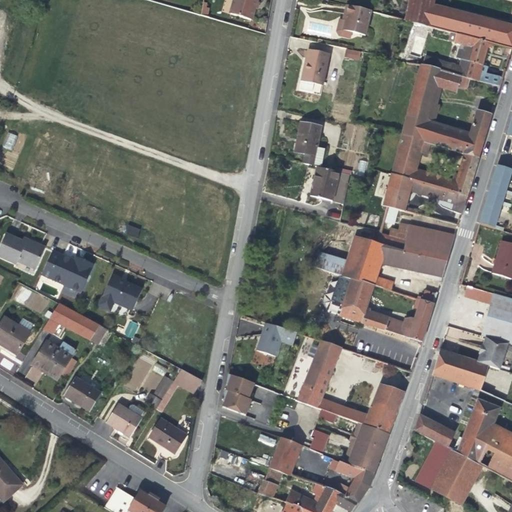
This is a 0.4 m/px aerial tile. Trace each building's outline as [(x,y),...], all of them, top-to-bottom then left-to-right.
[(256,2),(256,0),(233,0),(229,16),(250,23),(256,2)] [(433,6),(434,0),(409,0),(405,22),(429,28),(433,6)] [(365,37),(371,12),(345,5),(343,15),(346,15),(344,22),(342,32),(343,32),(353,35),(365,37)] [(444,32),(448,10),(433,6),(429,28),(444,32)] [(511,50),(511,27),(448,10),(444,32),(451,34),(493,45),(511,50)] [(351,41),(353,35),(343,32),(341,38),(351,41)] [(486,55),(488,49),(491,50),(493,45),(451,34),(448,41),(454,43),(454,44),(460,46),(464,47),(463,51),(459,50),(457,59),(462,61),(460,68),(437,61),(435,70),(442,72),(452,75),(461,77),(470,80),(500,88),(503,79),(486,75),(488,68),(483,67),(486,55)] [(420,59),(425,40),(414,37),(409,56),(420,59)] [(359,60),(360,53),(345,50),(343,57),(359,60)] [(323,86),(329,56),(309,52),(307,63),(305,63),(301,82),(299,89),(311,92),(313,84),(323,86)] [(435,70),(437,61),(425,57),(423,67),(435,70)] [(462,133),(434,124),(427,122),(429,112),(436,114),(439,107),(432,105),(437,87),(442,72),(435,70),(423,67),(420,66),(410,106),(402,135),(424,142),(430,144),(464,155),(478,159),(488,129),(492,116),(477,112),(473,124),(471,131),(468,130),(466,134),(462,132),(462,133)] [(447,90),(452,75),(442,72),(437,87),(447,90)] [(458,87),(461,77),(452,75),(447,90),(455,93),(457,87),(458,87)] [(467,90),(470,80),(461,77),(458,87),(467,90)] [(321,96),(323,86),(313,84),(311,92),(311,94),(321,96)] [(320,169),(324,150),(317,148),(321,128),(300,124),(294,153),(304,155),(303,165),(316,168),(320,169)] [(11,150),(17,135),(8,132),(3,147),(11,150)] [(416,170),(421,153),(424,142),(402,135),(391,174),(466,198),(475,171),(461,166),(458,175),(455,174),(454,174),(452,180),(416,170)] [(427,155),(430,144),(424,142),(421,153),(427,155)] [(477,165),(478,159),(464,155),(461,166),(475,171),(477,165)] [(359,160),(358,170),(365,171),(366,162),(359,160)] [(509,182),(511,172),(511,170),(497,166),(495,173),(493,177),(509,182)] [(344,204),(350,176),(320,169),(316,168),(310,197),(332,203),(332,202),(344,204)] [(404,212),(410,191),(455,205),(452,212),(461,216),(463,209),(466,198),(391,174),(383,206),(388,208),(404,212)] [(506,192),(509,182),(493,177),(490,187),(506,192)] [(505,194),(506,192),(490,187),(478,225),(494,230),(494,229),(495,227),(502,206),(503,203),(505,194)] [(455,237),(399,224),(398,231),(390,229),(388,236),(402,240),(404,251),(447,263),(451,247),(455,237)] [(125,234),(137,238),(140,229),(128,225),(125,234)] [(447,263),(404,251),(402,240),(388,236),(380,233),(378,243),(355,236),(346,264),(342,277),(351,279),(374,286),(390,291),(393,283),(376,277),(381,265),(428,275),(442,278),(444,272),(447,263)] [(35,271),(45,249),(30,243),(26,241),(24,246),(20,244),(5,238),(0,248),(0,259),(15,266),(17,263),(35,271)] [(511,280),(511,276),(511,245),(501,242),(495,263),(492,275),(511,280)] [(80,293),(92,265),(81,261),(80,264),(73,261),(52,251),(41,276),(80,293)] [(342,277),(346,264),(321,255),(317,269),(342,277)] [(130,312),(140,290),(119,281),(121,278),(112,274),(98,306),(107,310),(111,310),(113,304),(130,312)] [(366,311),(374,286),(351,279),(339,316),(362,323),(366,311)] [(466,287),(464,297),(490,305),(493,295),(466,287)] [(433,305),(436,296),(424,292),(422,297),(421,297),(421,298),(418,297),(417,300),(433,305)] [(511,300),(493,295),(490,305),(481,337),(485,338),(507,345),(511,346),(511,300)] [(430,316),(433,305),(417,300),(416,299),(413,309),(417,310),(417,312),(430,316)] [(83,318),(59,305),(49,320),(58,325),(98,346),(107,331),(99,327),(83,318)] [(368,325),(373,313),(366,311),(362,323),(368,325)] [(430,316),(417,312),(414,319),(428,322),(429,318),(430,316)] [(403,323),(373,313),(368,325),(421,343),(428,322),(414,319),(413,322),(404,320),(403,323)] [(15,359),(30,335),(28,334),(33,327),(22,320),(18,327),(4,318),(0,324),(0,345),(6,349),(4,352),(15,359)] [(275,327),(277,321),(270,319),(268,325),(275,327)] [(51,337),(58,325),(49,320),(42,331),(51,337)] [(274,358),(279,343),(291,347),(295,334),(275,327),(268,325),(265,324),(256,352),(274,358)] [(498,371),(507,345),(485,338),(483,346),(481,346),(480,348),(479,353),(480,353),(477,364),(487,367),(498,371)] [(321,400),(341,349),(321,343),(313,361),(297,401),(317,409),(321,400)] [(56,381),(71,359),(76,351),(63,344),(58,351),(46,344),(32,366),(45,374),(56,381)] [(479,392),(487,367),(477,364),(449,355),(439,351),(436,361),(431,376),(456,384),(479,392)] [(382,367),(384,364),(376,361),(374,367),(380,369),(382,367)] [(194,394),(201,381),(198,379),(181,371),(173,383),(177,386),(194,394)] [(248,400),(253,385),(228,375),(222,407),(239,414),(244,399),(248,400)] [(89,413),(100,394),(75,379),(64,398),(71,402),(89,413)] [(161,402),(173,383),(167,379),(154,398),(161,402)] [(160,413),(177,386),(173,383),(161,402),(156,410),(160,413)] [(393,424),(404,394),(380,385),(367,417),(366,420),(356,417),(358,413),(343,408),(340,417),(358,424),(388,435),(393,424)] [(156,410),(161,402),(154,398),(151,395),(145,404),(156,410)] [(343,408),(321,400),(317,409),(320,410),(336,416),(340,417),(343,408)] [(511,435),(507,433),(492,427),(496,420),(501,422),(504,416),(505,411),(500,409),(477,400),(473,408),(461,440),(456,453),(481,467),(496,475),(507,480),(511,483),(511,435)] [(130,438),(145,414),(133,406),(130,407),(127,411),(118,406),(106,424),(119,432),(130,438)] [(336,416),(320,410),(317,418),(333,424),(336,416)] [(447,449),(454,433),(419,416),(414,432),(436,443),(447,449)] [(174,455),(186,437),(161,420),(149,439),(157,444),(174,455)] [(388,435),(358,424),(354,435),(384,447),(385,444),(388,435)] [(322,455),(329,436),(313,430),(310,438),(312,439),(308,450),(322,455)] [(348,446),(349,439),(333,434),(332,442),(348,446)] [(384,447),(354,435),(352,440),(382,451),(383,448),(384,447)] [(456,453),(461,440),(455,438),(450,451),(456,453)] [(289,476),(302,447),(280,439),(269,469),(289,476)] [(381,455),(382,451),(352,440),(343,464),(373,475),(375,471),(377,466),(374,465),(375,462),(378,463),(381,455)] [(460,506),(481,467),(456,453),(450,451),(447,449),(436,443),(415,482),(446,498),(452,502),(460,506)] [(343,464),(338,461),(334,472),(345,476),(348,477),(354,479),(353,482),(369,487),(373,475),(343,464)] [(21,486),(4,467),(3,467),(0,463),(0,498),(3,502),(21,486)] [(348,477),(343,486),(362,496),(365,492),(369,487),(353,482),(354,479),(348,477)] [(272,499),(276,487),(263,483),(258,494),(272,499)] [(356,505),(362,496),(349,489),(343,486),(338,483),(333,492),(356,505)] [(356,505),(333,492),(319,487),(312,484),(312,486),(316,488),(319,489),(316,496),(320,499),(322,500),(335,505),(347,511),(351,511),(352,511),(356,505)] [(163,511),(167,506),(159,502),(150,497),(141,492),(137,499),(124,491),(118,488),(106,509),(111,511),(130,511),(131,511),(163,511)] [(331,511),(332,511),(318,504),(313,502),(290,491),(285,504),(287,504),(305,511),(331,511)] [(157,497),(152,494),(150,497),(159,502),(161,499),(157,497)] [(332,511),(335,505),(322,500),(320,499),(318,504),(332,511)]
